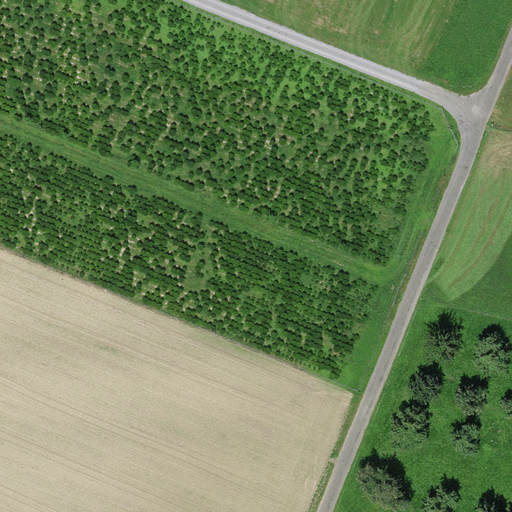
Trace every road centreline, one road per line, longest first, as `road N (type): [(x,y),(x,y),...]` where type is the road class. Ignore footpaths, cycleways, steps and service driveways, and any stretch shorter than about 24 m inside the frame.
road 1 (track): [(325,511),(511,49)]
road 2 (track): [(485,116),(194,0)]
